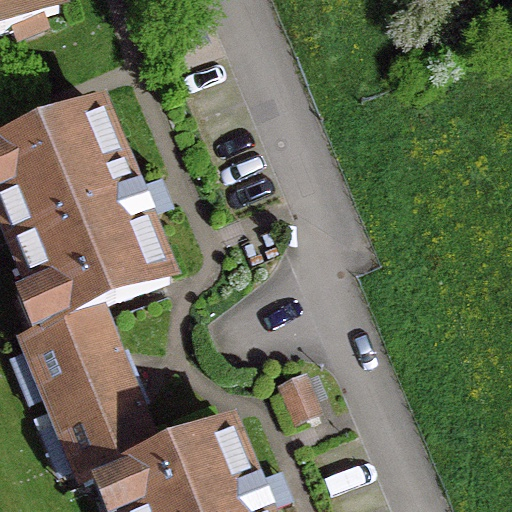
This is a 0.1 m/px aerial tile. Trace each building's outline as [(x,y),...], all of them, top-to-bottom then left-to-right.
[(0,0),(0,37),(54,15),(47,0),(0,0)] [(127,195),(92,109),(0,146),(0,217),(46,330),(47,334),(95,314),(165,286),(140,225),(149,222),(149,221),(137,192),(127,195)] [(124,385),(95,314),(47,334),(46,330),(20,341),(50,416),(124,385)] [(314,418),(300,383),(279,392),(293,427),(314,418)] [(105,475),(153,456),(124,385),(50,416),(80,490),(107,479),(105,475)] [(107,479),(120,511),(267,511),(256,485),(247,488),(222,428),(153,456),(105,475),(107,479)]
